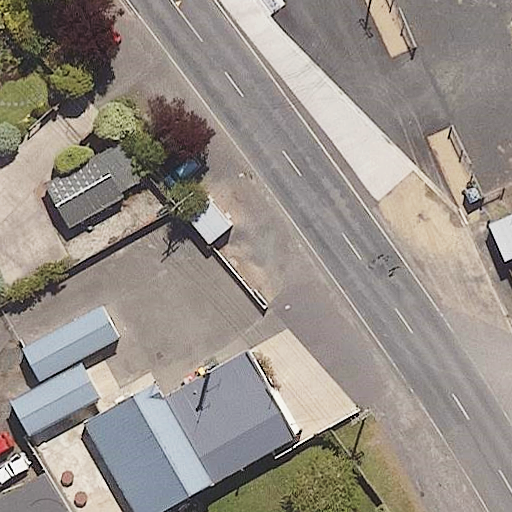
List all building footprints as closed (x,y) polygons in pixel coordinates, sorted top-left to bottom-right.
[(149,179),(126,139),(51,183),(74,223),(149,179)] [(234,221),(211,193),(189,211),(212,239),(234,221)] [(511,212),(489,223),(504,258),(511,254),(511,212)] [(122,338),(105,306),(22,349),(42,387),(10,403),(28,438),(102,400),(81,360),(122,338)] [(251,340),(91,425),(137,511),(162,511),(303,437),(251,340)] [(69,511),(45,470),(0,496),(0,511),(69,511)]
